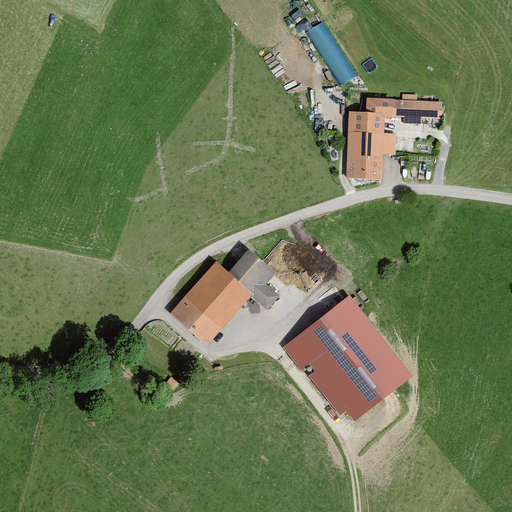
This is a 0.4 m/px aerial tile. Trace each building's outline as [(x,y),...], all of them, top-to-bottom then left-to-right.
[(357,74),(323,19),(311,27),(307,21),(303,23),(340,84),(357,74)] [(350,115),(347,178),(378,179),(380,152),(392,152),(393,136),(382,136),(383,116),(440,118),(442,89),(392,87),(392,101),(368,100),(367,116),(350,115)] [(217,261),(170,312),(207,345),(253,294),(268,307),(280,294),(265,281),(274,271),(253,251),(232,274),(217,261)] [(406,376),(348,302),(290,347),(304,365),(312,359),(320,370),(312,376),(339,411),(348,404),(356,414),(406,376)] [(175,388),(180,382),(172,375),(166,380),(175,388)]
